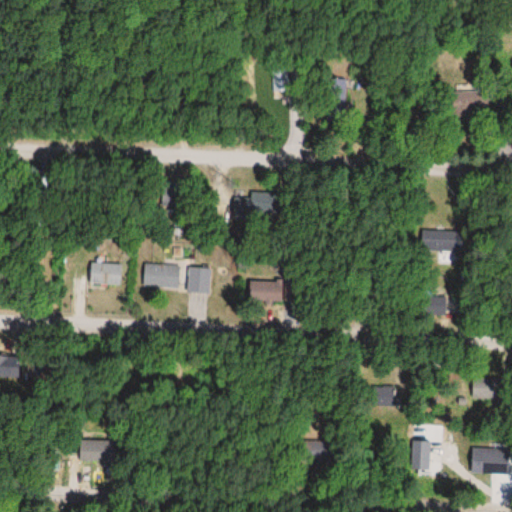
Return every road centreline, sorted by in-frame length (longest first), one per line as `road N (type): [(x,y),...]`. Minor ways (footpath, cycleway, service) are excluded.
road 1 (residential): [(511,166),(0,146)]
road 2 (residential): [(511,333),(0,315)]
road 3 (residential): [(511,499),(0,484)]
